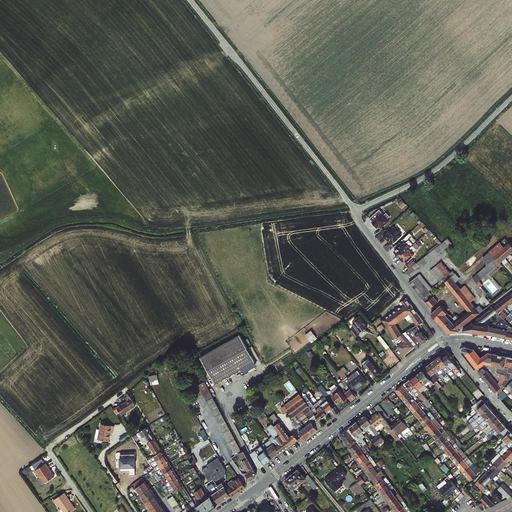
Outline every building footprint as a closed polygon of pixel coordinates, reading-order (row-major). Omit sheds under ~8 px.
[(380,228),(390,220),(379,208),(367,218),(376,228),(378,225),(380,228)] [(389,244),(402,235),(395,225),(382,234),(389,244)] [(409,275),(453,243),(448,237),(415,261),(414,259),(406,264),(409,268),(405,271),(409,275)] [(511,245),(505,237),(481,257),(487,264),(471,277),(475,282),(496,265),(499,268),(503,265),(500,262),(511,251),(511,245)] [(391,251),(402,262),(420,246),(415,241),(410,245),(407,241),(399,248),(397,246),(391,251)] [(440,281),(450,271),(440,261),(430,270),(440,281)] [(421,272),(409,281),(429,308),(438,301),(429,290),(432,288),(421,272)] [(511,291),(502,300),(507,306),(511,301),(511,291)] [(395,324),(409,314),(413,320),(419,315),(406,298),(402,301),(404,304),(402,306),(383,320),(387,325),(396,339),(402,334),(395,324)] [(492,307),(504,319),(508,316),(502,310),(507,306),(502,300),(492,307)] [(459,331),(459,330),(447,317),(439,324),(447,332),(449,333),(459,331)] [(353,325),(360,333),(367,327),(361,319),(353,325)] [(487,334),(489,325),(473,322),(463,329),(463,331),(487,334)] [(417,325),(413,328),(418,335),(413,340),(416,344),(419,347),(429,339),(417,325)] [(507,332),(507,329),(489,325),(487,334),(505,338),(507,332)] [(418,335),(413,328),(406,331),(413,340),(418,335)] [(307,334),(313,342),(319,336),(313,329),(307,334)] [(404,354),(416,344),(413,340),(406,331),(402,334),(407,339),(398,347),(404,354)] [(386,350),(389,347),(380,334),(376,338),(377,339),(386,350)] [(201,357),(216,384),(242,369),(255,361),(240,335),(201,357)] [(511,374),(511,357),(486,352),(478,358),(471,348),(462,346),(458,348),(474,370),(482,364),(497,367),(496,371),(501,372),(498,386),(484,365),(479,369),(495,392),(497,392),(505,387),(511,395),(511,377),(508,377),(511,374)] [(440,355),(440,356),(451,369),(458,377),(460,376),(458,373),(460,371),(455,366),(456,365),(452,362),(452,361),(447,354),(442,357),(440,355)] [(451,369),(440,356),(435,359),(446,372),(451,369)] [(368,358),(363,363),(373,377),(379,372),(368,358)] [(435,359),(430,364),(439,375),(443,380),(446,376),(450,381),(452,379),(446,372),(435,359)] [(244,373),(257,366),(255,361),(242,369),(244,373)] [(430,364),(423,369),(432,380),(433,380),(439,375),(430,364)] [(343,378),(355,393),(358,391),(357,390),(367,382),(356,368),(350,372),(351,373),(343,378)] [(424,384),(425,383),(430,389),(436,385),(433,380),(432,380),(423,369),(417,374),(424,384)] [(161,383),(160,373),(151,375),(153,384),(161,383)] [(411,379),(418,388),(421,392),(427,387),(425,385),(424,384),(417,374),(411,379)] [(357,396),(355,393),(343,378),(341,375),(336,379),(352,400),(357,396)] [(419,393),(421,392),(418,388),(411,379),(406,383),(409,387),(413,392),(416,396),(419,393)] [(241,453),(205,383),(198,386),(235,457),(238,454),(241,453)] [(396,390),(400,395),(409,387),(406,383),(405,383),(396,390)] [(318,387),(325,396),(328,393),(321,384),(318,387)] [(330,388),(332,390),(331,393),(333,395),(333,396),(338,403),(342,400),(343,401),(347,398),(338,386),(337,387),(335,384),(330,388)] [(400,395),(403,399),(405,399),(413,392),(409,387),(400,395)] [(405,399),(403,399),(409,406),(412,404),(417,399),(418,398),(416,396),(413,392),(405,399)] [(300,394),(286,405),(293,418),(298,414),(303,410),(318,429),(324,425),(319,419),(307,403),(300,394)] [(117,406),(112,409),(116,415),(119,413),(120,415),(135,406),(128,395),(125,397),(127,401),(118,407),(117,406)] [(318,401),(320,404),(327,413),(334,407),(325,396),(318,401)] [(412,404),(409,406),(415,413),(423,405),(422,403),(421,404),(417,399),(412,404)] [(474,418),(475,420),(490,408),(482,399),(478,402),(474,406),(468,410),(474,418)] [(316,408),(314,404),(310,400),(307,403),(319,419),(327,413),(320,404),(316,408)] [(383,410),(378,404),(375,407),(379,411),(385,419),(388,417),(383,410)] [(420,420),(426,414),(423,411),(426,409),(424,405),(423,405),(415,413),(420,420)] [(473,421),(478,426),(494,413),(490,408),(475,420),(473,421)] [(318,429),(303,410),(298,414),(303,421),(301,422),(305,427),(308,425),(314,433),(318,429)] [(379,411),(367,421),(373,428),(382,422),(383,423),(383,425),(396,440),(400,437),(398,435),(391,427),(385,419),(379,411)] [(420,420),(426,426),(435,418),(430,411),(426,414),(420,420)] [(481,431),(483,429),(498,418),(494,413),(478,426),(481,431)] [(294,418),(293,419),(293,420),(296,424),(302,437),(304,440),(314,433),(308,425),(305,427),(301,422),(303,421),(298,414),(293,418),(294,418)] [(355,423),(362,432),(368,427),(370,429),(369,429),(376,438),(374,440),(378,445),(383,441),(373,428),(367,421),(363,416),(355,423)] [(401,418),(391,427),(398,435),(408,426),(404,422),(401,418)] [(435,418),(426,426),(431,432),(433,435),(443,427),(435,418)] [(486,433),(488,435),(502,423),(498,418),(483,429),(486,433)] [(279,422),(274,426),(289,446),(298,439),(294,434),(290,436),(279,422)] [(269,438),(270,440),(280,453),(289,446),(274,426),(273,423),(267,427),(273,436),(269,438)] [(355,423),(348,429),(358,442),(362,447),(364,450),(365,451),(367,449),(368,448),(365,445),(362,440),(364,439),(360,434),(362,432),(355,423)] [(502,423),(488,435),(487,435),(491,439),(491,440),(501,432),(506,427),(502,423)] [(113,426),(100,424),(99,431),(96,430),(94,439),(108,441),(110,433),(112,433),(113,426)] [(143,437),(150,432),(147,427),(133,436),(132,436),(134,440),(138,437),(139,439),(140,438),(141,438),(143,437)] [(443,427),(433,435),(440,444),(450,436),(446,430),(444,429),(443,427)] [(499,453),(507,445),(511,439),(511,432),(506,427),(501,432),(505,436),(503,438),(505,441),(496,450),(498,453),(499,453)] [(205,429),(201,431),(206,440),(210,438),(205,429)] [(358,442),(348,429),(340,435),(350,449),(358,442)] [(154,439),(150,432),(143,437),(141,438),(140,438),(141,440),(142,441),(144,445),(147,443),(154,439)] [(450,436),(440,444),(446,451),(456,443),(450,436)] [(154,439),(147,443),(154,455),(162,451),(154,439)] [(270,440),(262,446),(271,459),(280,453),(270,440)] [(358,442),(350,449),(354,454),(359,449),(362,447),(358,442)] [(456,443),(446,451),(452,458),(453,457),(459,453),(458,452),(459,451),(460,450),(461,449),(456,443)] [(511,449),(507,445),(499,453),(508,462),(511,457),(511,449)] [(261,453),(259,455),(265,464),(271,459),(262,446),(258,448),(261,453)] [(359,449),(354,454),(357,458),(363,454),(366,452),(365,451),(364,450),(362,447),(359,449)] [(265,464),(259,455),(255,450),(250,454),(258,468),(265,464)] [(453,457),(452,458),(458,466),(467,458),(464,453),(463,454),(460,450),(459,451),(458,452),(459,453),(453,457)] [(164,456),(162,451),(154,455),(152,457),(151,458),(147,460),(149,464),(155,460),(156,461),(164,456)] [(257,474),(243,452),(241,453),(238,454),(249,472),(246,473),(251,480),(256,477),(257,474)] [(366,452),(363,454),(357,458),(361,463),(366,458),(369,456),(367,454),(366,452)] [(498,453),(492,460),(502,469),(508,462),(499,453),(498,453)] [(119,456),(120,466),(128,465),(128,467),(134,466),(134,455),(119,456)] [(167,460),(164,456),(156,461),(155,460),(149,464),(151,465),(152,465),(153,467),(158,464),(158,465),(167,460)] [(369,456),(366,458),(361,463),(364,468),(373,461),(371,459),(369,456)] [(467,458),(458,466),(463,472),(473,464),(467,458)] [(170,464),(167,460),(158,465),(158,464),(153,467),(154,468),(156,472),(170,464)] [(492,478),(502,469),(492,460),(483,469),(486,472),(492,478)] [(364,468),(367,472),(373,467),(376,465),(375,464),(373,461),(364,468)] [(381,462),(376,465),(380,470),(384,466),(381,462)] [(50,469),(46,464),(34,472),(39,479),(40,478),(43,484),(54,476),(49,470),(50,469)] [(170,464),(156,472),(159,476),(172,469),(170,464)] [(473,464),(463,472),(471,481),(480,472),(473,464)] [(373,467),(367,472),(372,477),(380,471),(380,470),(376,465),(373,467)] [(307,475),(309,474),(303,466),(301,467),(307,475)] [(324,479),(329,486),(333,490),(340,484),(337,480),(344,474),(339,467),(324,479)] [(172,469),(159,476),(162,481),(164,480),(167,478),(175,473),(172,469)] [(226,479),(220,469),(211,475),(218,486),(222,483),(224,486),(226,485),(226,479)] [(292,475),(299,484),(305,479),(309,484),(313,481),(308,475),(304,478),(298,470),(292,475)] [(381,477),(384,475),(380,471),(372,477),(374,480),(377,485),(383,480),(381,477)] [(486,485),(492,478),(486,472),(475,484),(484,492),(489,488),(486,485)] [(177,477),(175,473),(167,478),(169,482),(177,477)] [(297,495),(293,489),(299,484),(292,475),(285,480),(292,489),(289,491),(294,498),(297,495)] [(455,490),(458,487),(453,481),(449,476),(445,479),(448,483),(440,489),(447,497),(455,491),(455,490)] [(180,481),(177,477),(169,482),(167,484),(165,485),(167,487),(168,489),(180,481)] [(383,480),(377,485),(381,490),(387,485),(390,482),(387,480),(386,478),(383,480)] [(461,491),(465,487),(460,481),(458,482),(455,479),(453,481),(458,487),(461,491)] [(144,481),(141,483),(141,484),(140,484),(145,492),(150,488),(146,482),(145,482),(144,481)] [(171,493),(183,486),(180,481),(168,489),(171,493)] [(224,500),(218,491),(215,487),(213,484),(213,483),(211,481),(208,484),(212,490),(214,493),(213,494),(220,504),(224,500)] [(242,481),(235,486),(229,489),(229,488),(227,489),(231,496),(231,497),(245,487),(242,481)] [(387,485),(381,490),(385,495),(390,490),(393,488),(394,487),(390,482),(387,485)] [(511,495),(511,496),(511,495),(511,491),(502,482),(500,484),(511,495)] [(141,483),(136,486),(137,488),(136,488),(140,495),(145,492),(140,484),(141,484),(141,483)] [(220,490),(218,491),(224,500),(231,496),(227,489),(224,486),(222,483),(218,486),(220,490)] [(360,486),(358,483),(351,487),(355,493),(362,488),(361,487),(360,486)] [(511,495),(500,484),(497,487),(508,498),(511,495)] [(150,488),(145,492),(150,499),(155,495),(150,488)] [(203,502),(210,511),(216,506),(211,496),(207,499),(206,496),(202,488),(198,491),(204,502),(203,502)] [(390,490),(385,495),(388,499),(394,494),(390,490)] [(202,511),(208,511),(210,511),(203,502),(204,502),(198,491),(194,493),(199,502),(200,501),(201,504),(199,505),(196,500),(195,500),(198,505),(202,511)] [(145,492),(140,495),(145,502),(150,499),(145,492)] [(69,511),(74,509),(63,493),(52,501),(57,508),(59,507),(62,511),(69,511)] [(394,494),(388,499),(391,504),(399,498),(400,497),(398,495),(396,497),(394,494)] [(496,504),(486,494),(482,499),(485,503),(480,506),(484,510),(496,504)] [(155,495),(150,499),(155,506),(160,503),(155,495)] [(403,501),(404,501),(401,496),(400,497),(399,498),(391,504),(393,506),(395,508),(400,503),(403,501)] [(150,499),(145,502),(150,509),(155,506),(150,499)] [(360,511),(367,507),(373,502),(371,499),(355,510),(356,511),(360,511)] [(190,510),(192,511),(200,511),(197,506),(193,501),(188,505),(191,510),(190,510)] [(403,501),(400,503),(395,508),(397,511),(398,511),(404,508),(407,505),(404,501),(403,501)] [(160,503),(155,506),(158,511),(161,511),(165,510),(160,503)]
